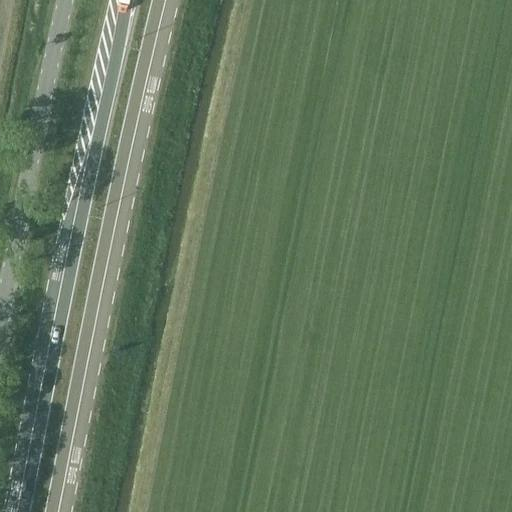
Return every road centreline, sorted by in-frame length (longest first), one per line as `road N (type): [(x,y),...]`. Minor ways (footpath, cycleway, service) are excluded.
road 1 (primary): [(125,0),(16,511)]
road 2 (primary): [(58,511),(162,0)]
road 3 (unclassified): [(0,333),(67,0)]
